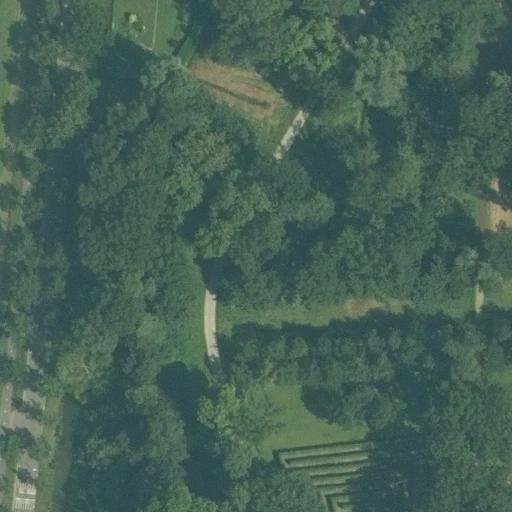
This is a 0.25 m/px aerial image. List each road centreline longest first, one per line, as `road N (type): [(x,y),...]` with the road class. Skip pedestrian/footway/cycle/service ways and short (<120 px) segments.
road 1 (track): [(374,0),(302,120),(233,212),(216,257),(208,322),(256,511)]
road 2 (tertiary): [(21,511),(76,0)]
road 3 (track): [(486,0),(476,358)]
road 4 (track): [(476,358),(470,511)]
